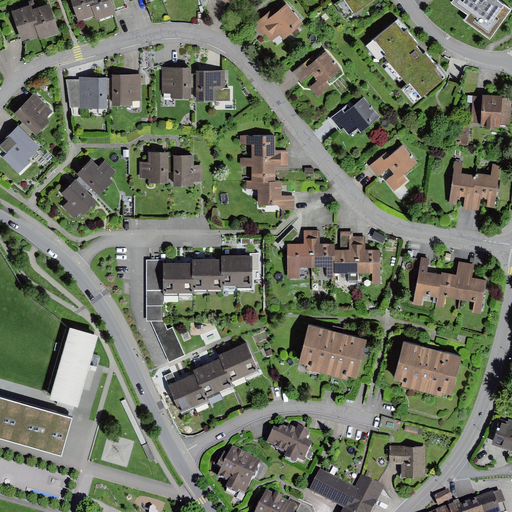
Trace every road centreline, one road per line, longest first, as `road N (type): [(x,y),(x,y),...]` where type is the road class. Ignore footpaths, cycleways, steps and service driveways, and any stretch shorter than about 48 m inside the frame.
road 1 (residential): [(511,242),(409,228),(372,212),(245,59),(204,34),(165,30),(58,58),(24,73),(0,101)]
road 2 (tertiary): [(175,457),(92,292),(55,252),(0,214)]
road 3 (tertiary): [(511,289),(476,427),(405,511)]
road 4 (residential): [(175,457),(276,407),(364,417)]
road 5 (residential): [(406,0),(449,45),(511,62)]
